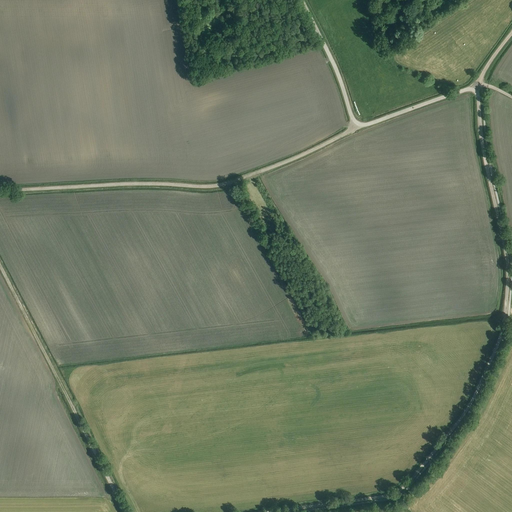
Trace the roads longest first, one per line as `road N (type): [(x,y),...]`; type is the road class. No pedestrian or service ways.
road 1 (track): [(477,95),(508,276),(501,334),(469,405),(395,493),(273,511)]
road 2 (track): [(358,124),(219,186),(0,191)]
road 3 (track): [(0,266),(124,511)]
road 4 (unclassified): [(300,0),(355,123),(469,89),(477,95)]
